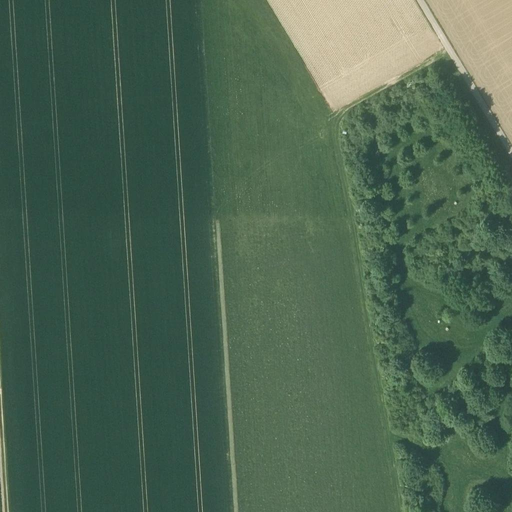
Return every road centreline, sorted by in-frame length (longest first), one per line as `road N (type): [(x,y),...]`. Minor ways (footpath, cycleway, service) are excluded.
road 1 (track): [(447,48),(345,108),(333,134),(399,511)]
road 2 (track): [(418,0),(511,157)]
